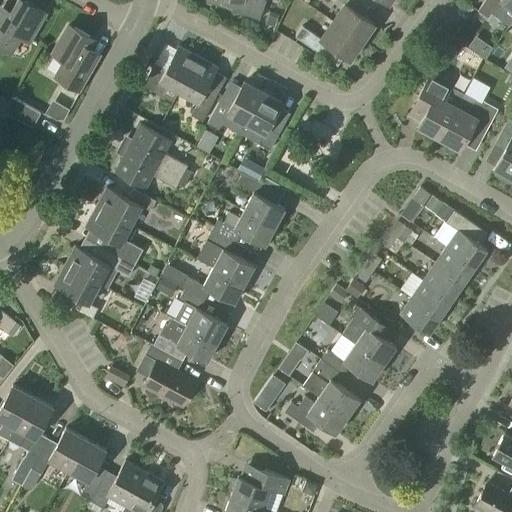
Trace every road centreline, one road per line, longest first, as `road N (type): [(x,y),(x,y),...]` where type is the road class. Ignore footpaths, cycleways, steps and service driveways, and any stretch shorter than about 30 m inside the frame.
road 1 (residential): [(241,419),(235,383),(297,272),(384,164)]
road 2 (residential): [(190,454),(85,389),(1,248)]
road 3 (residential): [(1,248),(24,230),(135,21)]
road 4 (residential): [(361,103),(329,101),(146,2)]
road 5 (residential): [(343,489),(431,370),(448,371),(473,389)]
road 6 (residential): [(384,164),(411,161),(511,213)]
road 7 (residential): [(473,389),(420,511)]
road 8 (residential): [(442,0),(361,103)]
road 9 (residential): [(343,489),(241,419)]
